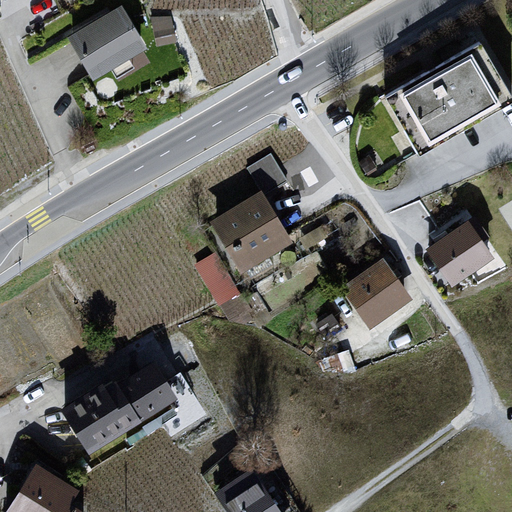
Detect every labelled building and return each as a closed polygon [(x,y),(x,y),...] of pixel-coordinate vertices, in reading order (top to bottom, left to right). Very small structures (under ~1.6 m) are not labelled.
[(115,10),(57,39),(80,83),(137,52),(115,10)] [(452,61),(385,97),(377,103),(406,160),(505,103),(469,44),(449,54),(452,61)] [(252,159),(263,184),(285,175),(274,150),(252,159)] [(200,224),(231,273),(282,245),(251,199),(200,224)] [(459,216),(416,250),(442,289),(482,258),(473,243),(482,238),(459,216)] [(219,299),(236,289),(212,249),(195,259),(219,299)] [(373,261),(332,288),(362,329),(403,300),(373,261)] [(175,399),(151,361),(117,382),(115,378),(63,409),(89,450),(175,399)] [(34,462),(3,511),(74,511),(67,507),(78,489),(34,462)] [(277,511),(251,470),(216,492),(228,511),(277,511)]
